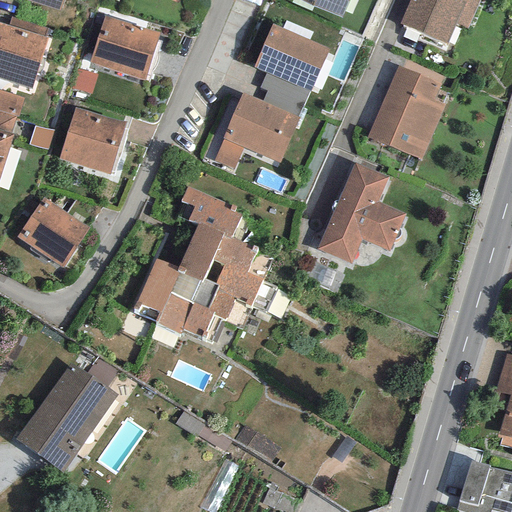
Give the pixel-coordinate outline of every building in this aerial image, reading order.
[(25,0),(59,11),(62,0),(25,0)] [(301,0),(341,18),(349,0),(301,0)] [(462,0),(409,0),(399,24),(446,44),(455,23),(467,29),(477,6),(462,0)] [(103,15),(88,63),(144,80),(159,33),(103,15)] [(11,16),(8,26),(44,37),(47,28),(11,16)] [(8,26),(0,23),(0,79),(31,89),(48,39),(44,37),(8,26)] [(271,25),(253,67),(265,73),(310,92),(328,50),(271,25)] [(440,84),(397,66),(366,137),(421,160),(445,105),(433,100),(440,84)] [(97,75),(76,69),(70,89),(91,95),(97,75)] [(304,106),(310,92),(265,73),(259,87),(267,90),(304,106)] [(23,98),(0,90),(0,111),(17,117),(23,98)] [(298,118),(304,106),(267,90),(261,102),(298,118)] [(261,102),(242,93),(222,139),(243,148),(279,163),(298,118),(261,102)] [(125,123),(74,107),(58,159),(109,175),(125,123)] [(0,130),(11,134),(17,117),(0,111),(0,130)] [(56,132),(34,126),(28,145),(50,150),(56,132)] [(0,174),(13,135),(11,134),(0,130),(0,174)] [(232,170),(243,148),(222,139),(213,162),(232,170)] [(387,178),(353,163),(316,250),(350,264),(361,240),(388,251),(404,213),(377,202),(387,178)] [(224,203),(187,186),(180,201),(194,207),(188,220),(197,224),(177,268),(154,257),(130,310),(156,322),(155,324),(180,335),(182,331),(215,346),(227,321),(237,325),(246,305),(251,307),(265,313),(275,290),(259,283),(261,279),(246,272),(256,249),(230,237),(240,215),(223,207),(224,203)] [(89,228),(43,197),(16,237),(62,268),(89,228)] [(511,438),(511,356),(506,355),(495,391),(509,395),(497,434),(511,438)] [(117,371),(97,357),(85,374),(106,388),(117,371)] [(85,374),(70,363),(15,441),(62,474),(117,396),(106,388),(85,374)] [(203,425),(182,412),(174,424),(195,437),(203,425)] [(279,447),(243,425),(233,441),(269,463),(279,447)] [(511,507),(511,474),(488,468),(489,466),(470,461),(456,511),(460,511),(490,511),(491,511),(494,511),(510,511),(511,507)]
